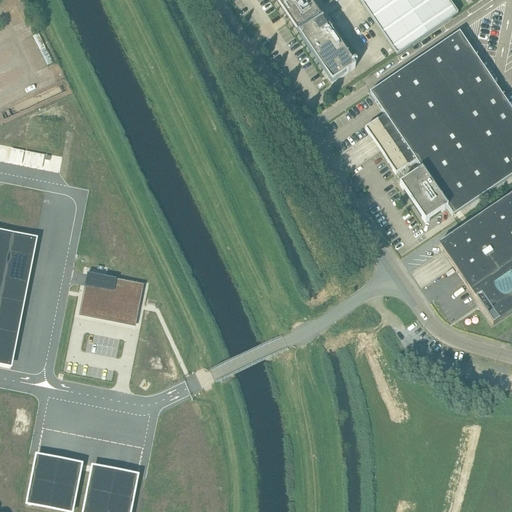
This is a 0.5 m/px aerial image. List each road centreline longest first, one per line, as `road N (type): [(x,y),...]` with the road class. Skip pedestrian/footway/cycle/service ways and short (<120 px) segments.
road 1 (track): [(126,0),(253,270),(290,317),(315,511)]
road 2 (unclassified): [(511,357),(434,328),(211,0)]
